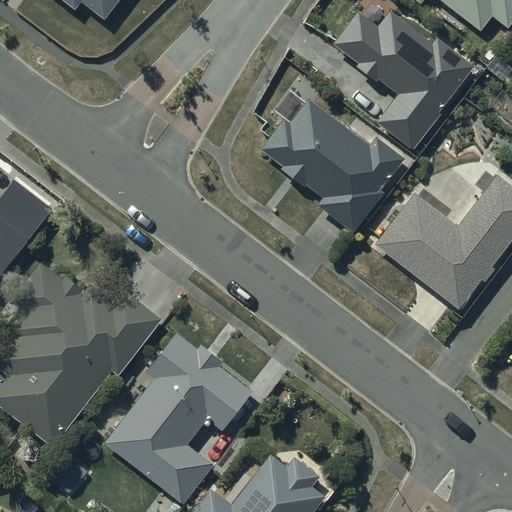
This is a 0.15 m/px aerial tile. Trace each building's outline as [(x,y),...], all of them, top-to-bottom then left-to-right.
[(72,0),(78,4),(80,0),(85,0),(104,14),(114,0),(72,0)] [(511,0),(448,0),(480,25),(492,10),(507,22),(511,15),(511,0)] [(433,37),(390,4),(379,18),(360,4),(334,39),(358,57),(356,59),(377,75),(379,73),(399,88),(377,116),(412,143),(440,106),(437,104),(472,59),(436,32),(433,37)] [(370,140),(309,95),(291,119),(284,114),(261,145),(322,191),(316,198),(350,224),(403,154),(375,133),(370,140)] [(414,187),(375,240),(458,304),(482,274),(484,276),(495,262),(491,259),(511,232),(511,179),(497,168),(491,176),(484,171),(474,184),(481,190),(457,220),(448,213),(450,211),(423,189),(421,192),(414,187)] [(0,362),(8,369),(0,380),(0,401),(53,441),(110,364),(118,370),(160,314),(119,283),(110,295),(90,280),(86,285),(64,269),(62,273),(40,257),(13,294),(23,301),(4,327),(11,332),(0,346),(0,362)] [(151,372),(102,437),(183,497),(212,460),(185,440),(206,411),(220,422),(248,384),(175,330),(146,368),(151,372)] [(308,511),(326,490),(312,479),(319,471),(295,452),(287,462),(272,449),(232,499),(211,483),(188,511),(308,511)]
